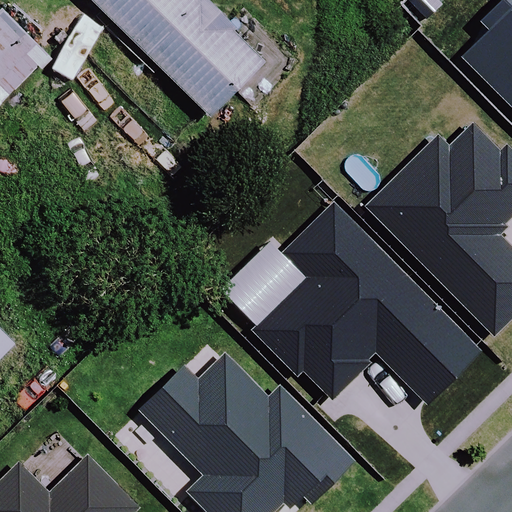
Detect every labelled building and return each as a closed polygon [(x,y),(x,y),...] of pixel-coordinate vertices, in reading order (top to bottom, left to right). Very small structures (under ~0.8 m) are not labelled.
[(211,0),(103,0),(219,108),(270,54),(211,0)] [(511,0),(501,0),(487,14),(495,22),(467,49),(511,94),(511,0)] [(0,101),(53,50),(7,3),(0,10),(0,101)] [(498,328),(511,314),(511,239),(499,227),(511,214),(511,141),(511,140),(504,146),(477,118),(453,142),(443,132),(372,201),(498,328)] [(485,345),(339,197),(288,246),(313,271),(258,325),(301,369),(307,364),(335,393),(382,347),(431,397),(485,345)] [(0,355),(17,337),(0,320),(0,355)] [(186,361),(143,403),(209,469),(192,486),(217,511),(271,511),(288,496),(293,501),(306,489),(314,497),(357,454),(284,380),(272,392),(230,350),(202,377),(186,361)] [(129,511),(140,502),(90,451),(53,488),(24,459),(0,482),(0,511),(129,511)]
